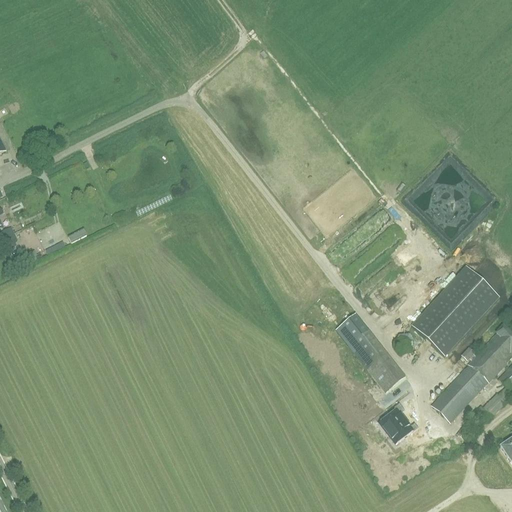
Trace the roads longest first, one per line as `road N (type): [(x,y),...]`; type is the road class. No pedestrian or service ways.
road 1 (unclassified): [(0,183),(158,105),(186,101),(361,312)]
road 2 (track): [(220,0),(247,37),(183,101)]
